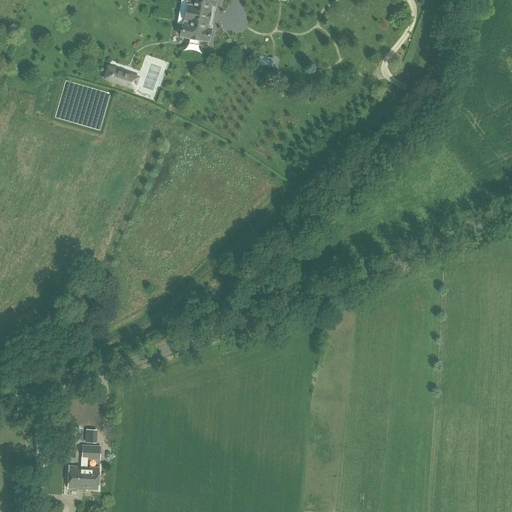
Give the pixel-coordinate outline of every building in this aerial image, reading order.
[(211,29),(207,28),(211,5),(215,5),(215,0),(187,0),(189,1),(185,24),(183,24),(181,36),(189,37),(189,43),(198,44),(199,39),(209,40),(211,29)] [(190,58),(202,58),(202,50),(191,49),(190,58)] [(262,57),(261,65),(274,68),(276,60),(262,57)] [(103,79),(135,90),(140,77),(108,65),(103,79)] [(156,66),(147,94),(156,97),(166,70),(156,66)] [(100,406),(86,406),(85,427),(99,428),(100,406)] [(68,489),(98,490),(100,467),(87,467),(87,459),(100,460),(101,446),(83,446),(82,466),(69,466),(68,489)]
